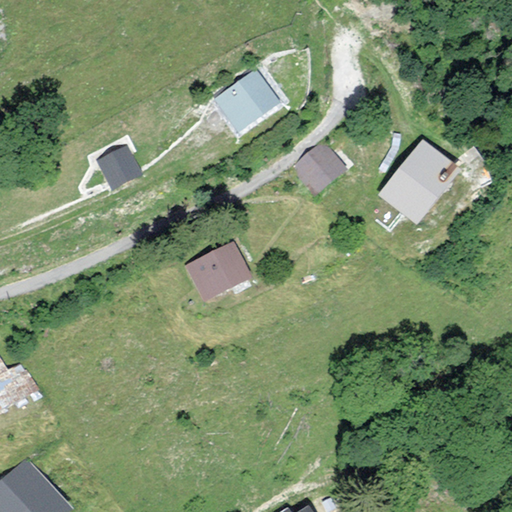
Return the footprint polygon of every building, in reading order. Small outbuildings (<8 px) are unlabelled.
[(277,105),(256,75),(221,100),(242,130),(277,105)] [(343,161),(329,142),(295,170),(317,196),(351,169),(356,163),(351,156),(343,161)] [(141,173),(129,149),(104,161),(116,185),(141,173)] [(454,178),(421,151),(384,197),(418,223),(454,178)] [(250,277),(235,245),(192,266),(207,297),(250,277)] [(0,406),(5,404),(33,390),(22,367),(12,372),(7,366),(0,369),(0,406)] [(34,510),(44,502),(18,470),(7,479),(34,510)] [(14,511),(31,511),(34,510),(7,479),(0,485),(0,500),(3,498),(14,511)] [(34,510),(31,511),(64,511),(51,496),(44,502),(34,510)]
